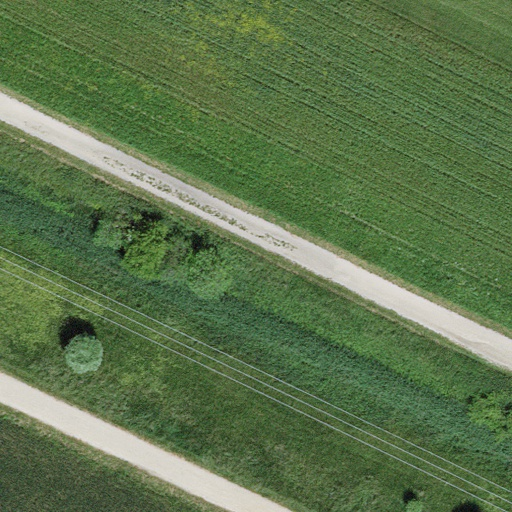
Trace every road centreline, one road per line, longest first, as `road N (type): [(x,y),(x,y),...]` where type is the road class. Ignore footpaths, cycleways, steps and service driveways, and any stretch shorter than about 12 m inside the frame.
road 1 (track): [(511,353),(0,107)]
road 2 (track): [(258,511),(0,387)]
